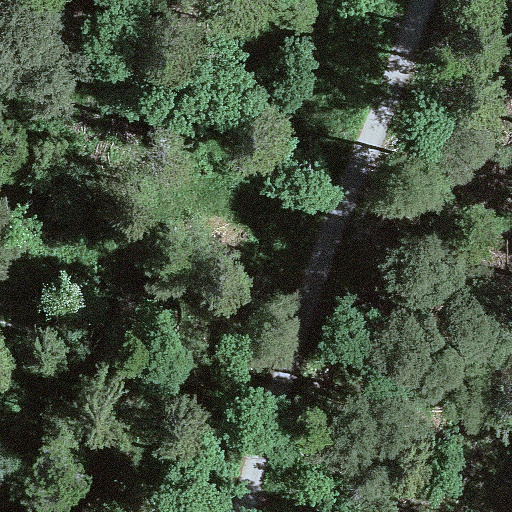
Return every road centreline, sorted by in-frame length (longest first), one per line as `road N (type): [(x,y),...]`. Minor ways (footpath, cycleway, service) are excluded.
road 1 (track): [(261,511),(429,0)]
road 2 (track): [(333,293),(511,202)]
